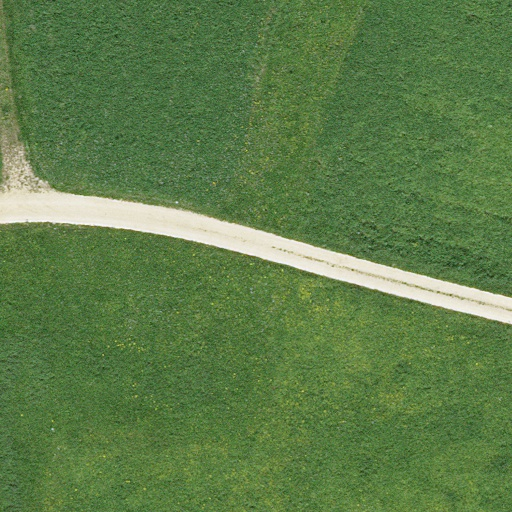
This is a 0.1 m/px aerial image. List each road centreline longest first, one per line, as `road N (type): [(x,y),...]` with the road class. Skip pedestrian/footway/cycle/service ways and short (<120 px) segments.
road 1 (track): [(0,208),(134,216),(511,314)]
road 2 (track): [(25,204),(0,26)]
